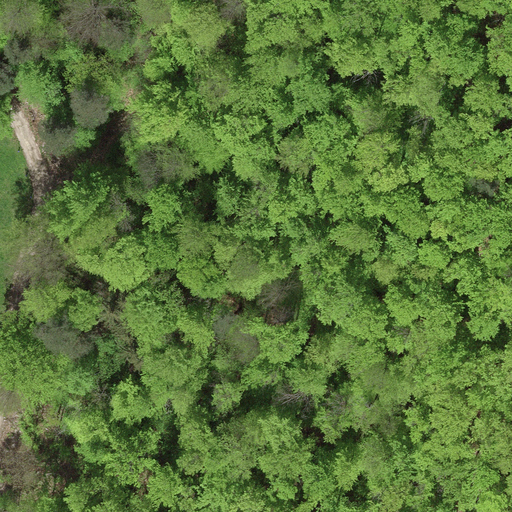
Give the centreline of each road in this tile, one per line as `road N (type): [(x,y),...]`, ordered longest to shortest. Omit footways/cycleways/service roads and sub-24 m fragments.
road 1 (track): [(39,167),(144,389),(176,511)]
road 2 (track): [(0,395),(23,303),(39,167)]
road 3 (track): [(39,167),(91,166),(123,132),(138,0)]
